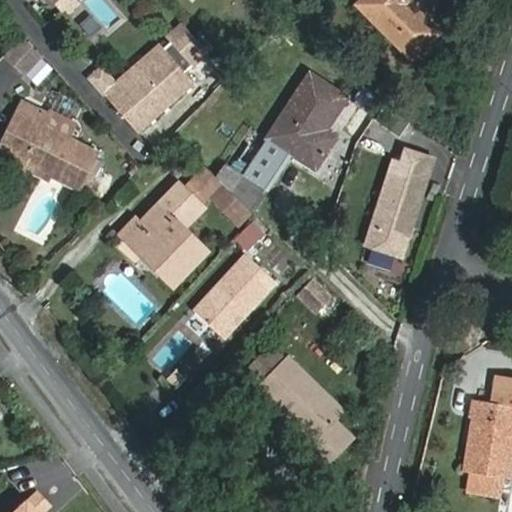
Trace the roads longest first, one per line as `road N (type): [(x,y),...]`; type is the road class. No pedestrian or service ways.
road 1 (tertiary): [(0,302),(154,511)]
road 2 (tertiary): [(382,511),(402,400),(437,280)]
road 3 (tertiary): [(437,280),(511,79)]
